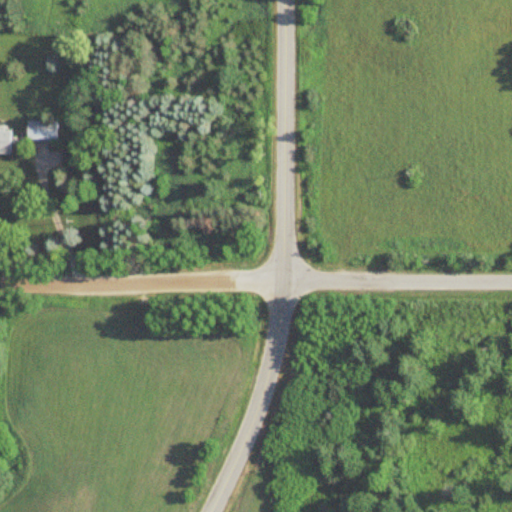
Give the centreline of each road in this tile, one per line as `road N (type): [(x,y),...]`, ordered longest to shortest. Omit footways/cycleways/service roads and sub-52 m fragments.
road 1 (residential): [(0,281),(283,282)]
road 2 (residential): [(283,282),(284,0)]
road 3 (residential): [(223,511),(269,364),(283,282)]
road 4 (residential): [(283,282),(511,282)]
